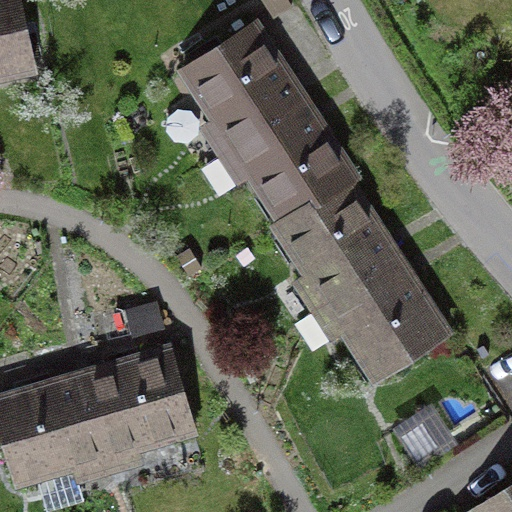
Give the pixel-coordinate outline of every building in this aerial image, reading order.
[(0,0),(0,76),(34,69),(18,0),(0,0)] [(233,147),(305,100),(280,62),(254,23),(183,69),(233,147)] [(276,226),(354,176),(329,138),(305,100),(233,147),(281,220),(275,224),(276,226)] [(326,302),(397,255),(373,218),(349,181),(355,178),(354,176),(276,226),(326,302)] [(423,294),(397,255),(326,302),(376,379),(448,333),(423,294)] [(81,374),(105,456),(194,430),(169,348),(102,368),(81,374)] [(0,397),(0,425),(16,482),(105,456),(81,374),(59,381),(0,397)] [(511,511),(511,484),(469,511),(511,511)]
